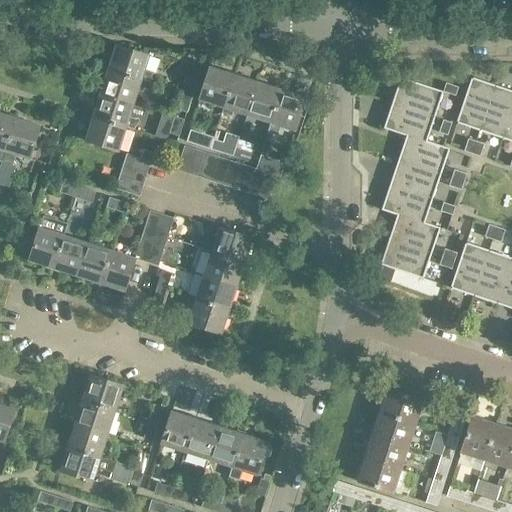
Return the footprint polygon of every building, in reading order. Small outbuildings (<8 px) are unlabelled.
[(271,4),(243,3),(243,19),(271,20),(271,4)] [(115,45),(107,69),(140,80),(148,56),(115,45)] [(198,100),(223,108),(233,75),(209,67),(198,100)] [(140,80),(107,69),(100,93),(132,103),(137,89),(142,91),(145,81),(140,80)] [(223,108),(221,112),(231,116),(233,111),(246,115),(257,83),(233,75),(223,108)] [(181,93),(191,96),(196,80),(186,77),(181,93)] [(443,91),(400,77),(391,102),(434,116),(443,91)] [(494,86),(472,78),(457,123),(479,131),(494,86)] [(246,115),(270,123),(280,90),(257,83),(246,115)] [(459,88),(446,84),(443,92),(456,96),(459,88)] [(511,109),(511,92),(494,86),(479,131),(502,138),(511,109)] [(280,90),(270,123),(294,130),(304,98),(280,90)] [(100,93),(92,117),(125,127),(132,103),(100,93)] [(185,112),(191,96),(181,93),(176,109),(185,112)] [(434,116),(391,102),(383,128),(405,135),(425,142),(426,140),(434,116)] [(511,109),(502,138),(511,141),(511,109)] [(3,156),(15,118),(0,113),(0,148),(5,150),(3,156)] [(168,133),(178,136),(183,120),(173,116),(168,133)] [(117,151),(125,127),(92,117),(84,141),(117,151)] [(15,118),(3,156),(13,159),(15,154),(29,158),(39,126),(15,118)] [(451,123),(443,120),(439,133),(447,136),(451,123)] [(425,142),(405,135),(397,160),(439,174),(448,148),(426,140),(425,142)] [(476,142),(467,139),(463,152),(472,155),(476,142)] [(484,145),(476,142),(472,155),(480,158),(484,145)] [(223,143),(220,153),(233,157),(236,147),(223,143)] [(176,170),(187,174),(195,150),(183,146),(176,170)] [(195,150),(187,174),(199,177),(206,153),(195,150)] [(210,181),(218,157),(206,153),(199,177),(210,181)] [(146,173),(149,161),(126,154),(122,166),(146,173)] [(210,181),(222,185),(230,161),(218,157),(210,181)] [(439,174),(397,160),(389,185),(431,199),(439,174)] [(230,161),(222,185),(234,188),(241,164),(230,161)] [(234,188),(245,192),(252,168),(241,164),(234,188)] [(142,185),(146,173),(122,166),(118,177),(142,185)] [(245,192),(256,196),(264,172),(252,168),(245,192)] [(467,174),(454,170),(451,179),(464,183),(467,174)] [(256,196),(268,200),(276,175),(264,172),(256,196)] [(118,177),(115,189),(138,196),(142,185),(118,177)] [(464,183),(451,179),(448,187),(461,191),(464,183)] [(59,192),(75,197),(78,188),(62,182),(59,192)] [(11,187),(0,183),(0,194),(7,197),(11,187)] [(431,199),(389,185),(380,209),(396,214),(423,223),(423,222),(431,199)] [(94,193),(78,188),(75,197),(91,202),(94,193)] [(122,212),(125,203),(109,198),(106,207),(122,212)] [(456,208),(443,203),(440,212),(453,216),(456,208)] [(161,215),(149,211),(142,235),(154,238),(161,215)] [(423,223),(396,214),(388,239),(431,253),(439,228),(423,222),(423,223)] [(173,218),(161,215),(154,238),(165,242),(173,218)] [(496,228),(488,225),(484,238),(492,241),(496,228)] [(218,227),(211,251),(244,261),(251,238),(218,227)] [(28,260),(52,268),(63,235),(39,228),(28,260)] [(505,231),(496,228),(492,241),(500,243),(505,231)] [(86,243),(63,235),(52,268),(76,276),(86,243)] [(142,235),(134,258),(146,262),(154,238),(142,235)] [(165,242),(154,238),(146,262),(158,266),(165,242)] [(431,253),(388,239),(379,264),(422,278),(431,253)] [(76,276),(100,283),(110,251),(86,243),(76,276)] [(488,251),(465,243),(450,288),(473,296),(488,251)] [(456,253),(444,249),(441,258),(453,261),(456,253)] [(134,258),(110,251),(100,283),(124,291),(134,258)] [(236,285),(244,261),(211,251),(203,275),(236,285)] [(511,259),(488,251),(473,296),(497,304),(511,259)] [(453,261),(441,258),(439,266),(450,269),(453,261)] [(511,259),(497,304),(511,308),(511,259)] [(161,270),(156,286),(165,289),(171,273),(161,270)] [(228,309),(236,285),(203,275),(195,298),(228,309)] [(160,306),(165,289),(156,286),(151,303),(160,306)] [(195,298),(187,322),(220,333),(228,309),(195,298)] [(114,410),(114,409),(122,386),(89,375),(82,399),(114,410)] [(385,388),(378,412),(415,424),(423,400),(385,388)] [(115,421),(119,411),(114,409),(114,410),(82,399),(74,423),(107,433),(111,419),(115,421)] [(13,409),(0,404),(0,440),(3,442),(13,409)] [(153,404),(148,421),(158,424),(163,407),(153,404)] [(160,444),(184,452),(194,419),(170,411),(160,444)] [(454,411),(447,434),(458,438),(465,415),(454,411)] [(370,435),(408,447),(415,424),(378,412),(370,435)] [(459,454),(482,461),(494,424),(471,416),(459,454)] [(184,452),(207,459),(218,426),(194,419),(184,452)] [(153,440),(158,424),(148,421),(143,437),(153,440)] [(99,457),(107,433),(74,423),(67,447),(99,457)] [(511,447),(511,429),(494,424),(482,461),(505,469),(511,447)] [(242,434),(218,426),(207,459),(231,467),(242,434)] [(266,442),(242,434),(231,467),(255,474),(261,457),(265,458),(269,456),(271,450),(269,446),(265,445),(266,442)] [(450,460),(458,438),(447,434),(440,457),(450,460)] [(370,435),(363,458),(400,470),(408,447),(370,435)] [(92,481),(99,457),(67,447),(59,471),(92,481)] [(143,471),(148,455),(138,452),(133,468),(143,471)] [(440,457),(432,480),(443,483),(450,460),(440,457)] [(400,470),(363,458),(355,481),(393,493),(400,470)] [(133,468),(128,484),(137,487),(143,471),(133,468)] [(432,480),(425,503),(436,506),(443,483),(432,480)] [(358,488),(335,481),(332,492),(354,499),(358,488)] [(153,493),(169,498),(172,488),(156,483),(153,493)] [(446,497),(469,504),(472,494),(449,486),(446,497)] [(169,498),(185,503),(189,493),(172,488),(169,498)] [(354,499),(377,506),(381,496),(358,488),(354,499)] [(56,497),(40,492),(37,502),(53,507),(56,497)] [(495,501),(472,494),(469,504),(492,511),(495,501)] [(400,511),(404,503),(381,496),(377,506),(394,511),(400,511)] [(72,502),(56,497),(53,507),(69,511),(72,502)] [(200,508),(213,511),(216,511),(220,503),(203,498),(200,508)] [(164,511),(167,505),(151,500),(148,510),(154,511),(164,511)] [(492,511),(494,511),(511,511),(511,506),(495,501),(492,511)] [(220,503),(216,511),(234,511),(236,508),(220,503)] [(400,511),(425,511),(426,511),(404,503),(400,511)]
